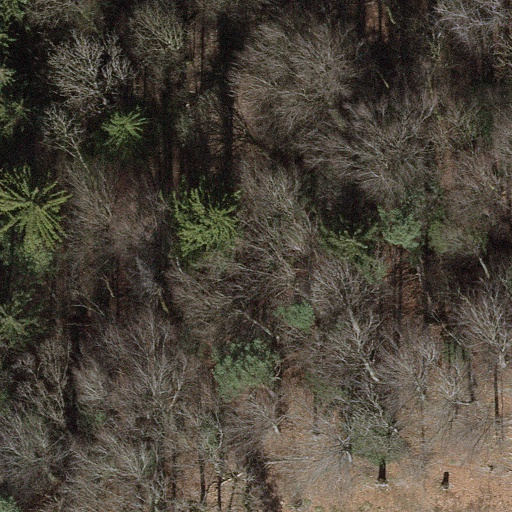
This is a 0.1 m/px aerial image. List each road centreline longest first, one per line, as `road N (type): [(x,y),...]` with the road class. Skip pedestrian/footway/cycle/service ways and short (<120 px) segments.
road 1 (motorway): [(0,309),(511,413)]
road 2 (motorway): [(511,68),(175,0)]
